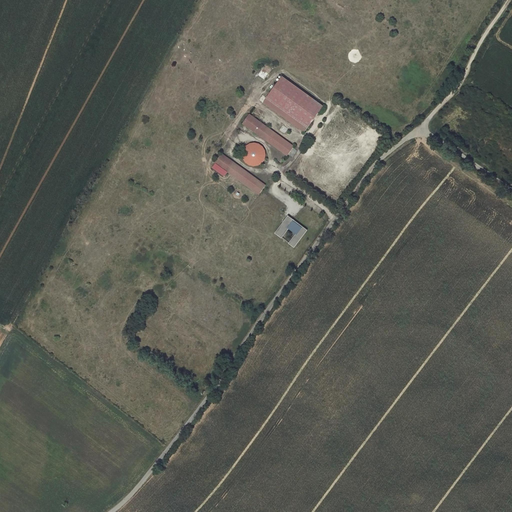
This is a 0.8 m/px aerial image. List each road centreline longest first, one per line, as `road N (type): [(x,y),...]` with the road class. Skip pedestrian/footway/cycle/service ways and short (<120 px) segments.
road 1 (unclassified): [(111,511),(150,471),(380,157),(419,127),(474,163)]
road 2 (track): [(508,0),(456,88),(419,127)]
